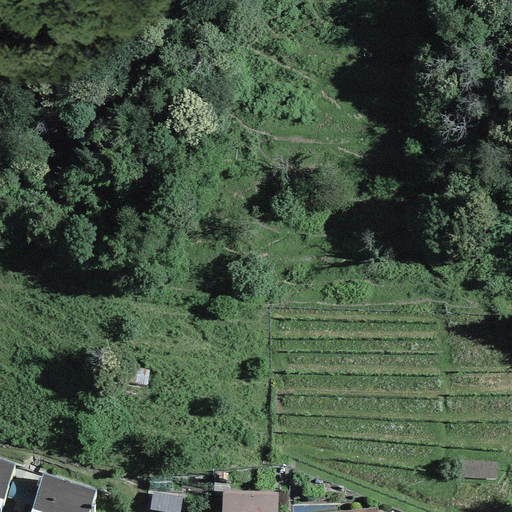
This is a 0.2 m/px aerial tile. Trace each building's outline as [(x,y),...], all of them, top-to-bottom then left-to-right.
[(497,464),(462,462),(461,478),(496,479),(497,464)] [(14,471),(0,466),(0,511),(5,498),(11,480),(14,471)] [(89,511),(95,496),(43,479),(40,489),(34,508),(32,511),(89,511)] [(40,489),(11,480),(5,498),(34,508),(40,489)] [(275,511),(276,497),(222,495),(221,511),(275,511)]
